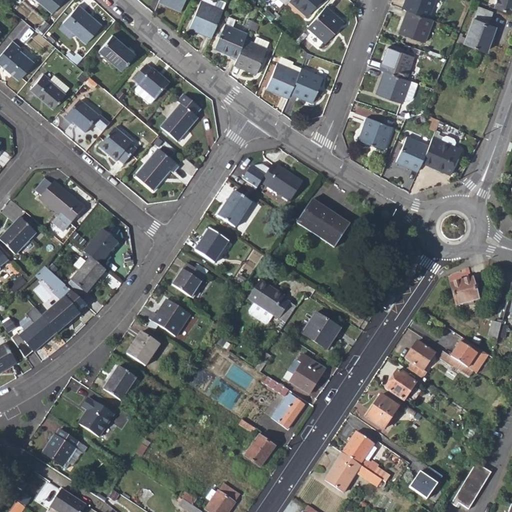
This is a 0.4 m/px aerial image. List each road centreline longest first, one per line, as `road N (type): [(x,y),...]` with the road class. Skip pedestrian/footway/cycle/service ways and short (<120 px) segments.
road 1 (tertiary): [(268,511),(442,250)]
road 2 (residential): [(170,243),(79,352),(0,406)]
road 3 (tertiary): [(114,0),(252,112)]
road 4 (residential): [(45,139),(170,243)]
road 5 (residential): [(378,7),(317,157)]
road 6 (residential): [(252,112),(170,243)]
road 7 (tertiary): [(317,157),(432,219)]
